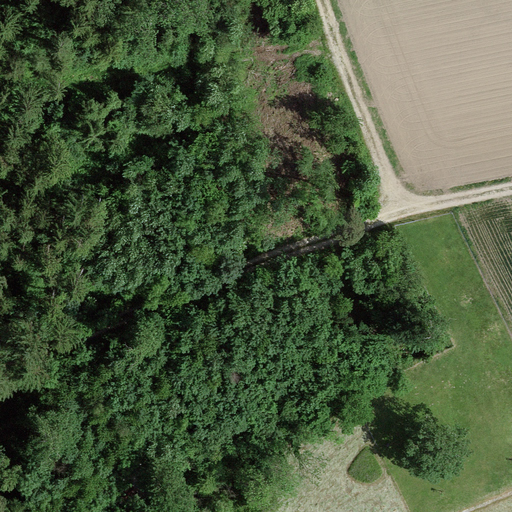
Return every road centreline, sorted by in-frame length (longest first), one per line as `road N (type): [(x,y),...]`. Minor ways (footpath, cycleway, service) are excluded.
road 1 (track): [(0,368),(191,287),(408,209),(511,188)]
road 2 (track): [(322,0),(380,158),(408,209)]
